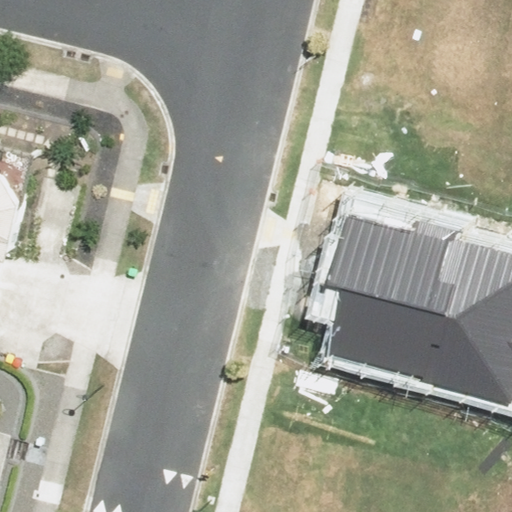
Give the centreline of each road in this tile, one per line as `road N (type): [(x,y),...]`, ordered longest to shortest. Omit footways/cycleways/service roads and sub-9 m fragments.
road 1 (residential): [(260,45),(136,511)]
road 2 (residential): [(260,45),(76,0)]
